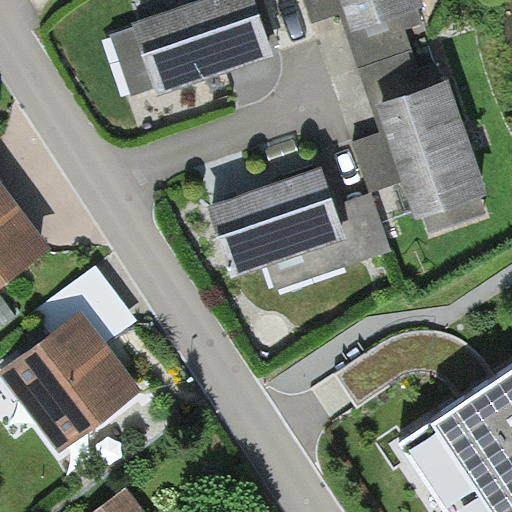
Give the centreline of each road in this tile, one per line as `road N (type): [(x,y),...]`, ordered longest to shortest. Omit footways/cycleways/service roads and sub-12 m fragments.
road 1 (residential): [(0,30),(301,511)]
road 2 (unknown): [(98,185),(354,82)]
road 3 (unknown): [(284,484),(420,384),(475,366),(511,376)]
